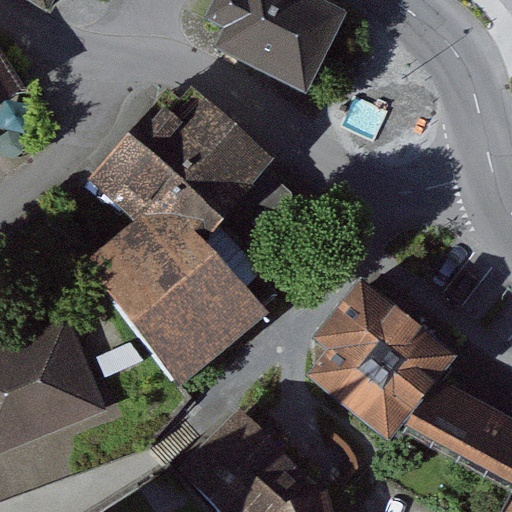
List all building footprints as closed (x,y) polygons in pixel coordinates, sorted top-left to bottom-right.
[(44,0),(64,12),(71,0),(44,0)] [(244,0),(220,55),(312,96),(345,22),(293,0),(244,0)] [(0,116),(35,95),(0,37),(0,116)] [(98,186),(134,219),(82,266),(180,384),(269,318),(205,241),(269,164),(204,100),(181,123),(165,111),(98,186)] [(437,381),(455,359),(358,282),(313,339),(327,351),(308,375),(389,440),(396,432),(437,381)] [(54,326),(0,349),(0,445),(89,407),(54,326)] [(511,422),(437,381),(396,432),(511,493),(511,422)] [(334,511),(328,493),(242,410),(180,473),(215,511),(334,511)]
